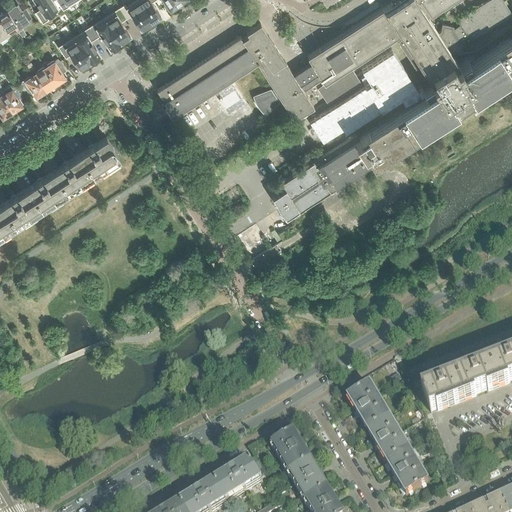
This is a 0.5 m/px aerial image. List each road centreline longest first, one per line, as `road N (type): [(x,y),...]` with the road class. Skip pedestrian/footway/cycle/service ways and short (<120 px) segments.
road 1 (residential): [(118,71),(299,378)]
road 2 (secondary): [(299,378),(63,511)]
road 3 (secondary): [(511,248),(299,378)]
road 4 (secondary): [(305,388),(511,264)]
road 5 (secondary): [(111,511),(305,388)]
road 6 (residential): [(378,511),(305,388)]
road 7 (residential): [(0,147),(118,71)]
road 8 (residential): [(118,71),(229,0)]
